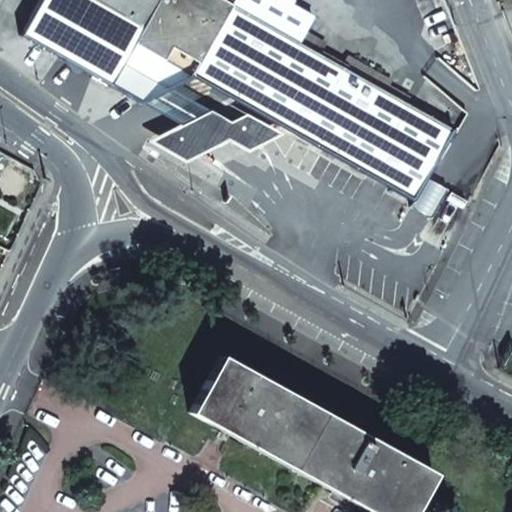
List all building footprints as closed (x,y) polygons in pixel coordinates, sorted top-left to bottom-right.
[(20,37),(107,86),(139,29),(87,0),(38,0),(18,36),(20,37)] [(87,0),(139,29),(155,0),(87,0)] [(155,0),(139,29),(107,86),(132,101),(137,103),(141,101),(166,88),(183,79),(188,77),(409,201),(443,141),(448,131),(442,127),(227,6),(217,0),(155,0)] [(176,125),(146,141),(183,161),(224,141),(243,151),(279,133),(243,113),(225,122),(166,88),(137,103),(176,125)] [(412,511),(433,475),(219,356),(188,413),(295,472),(367,511),(412,511)]
